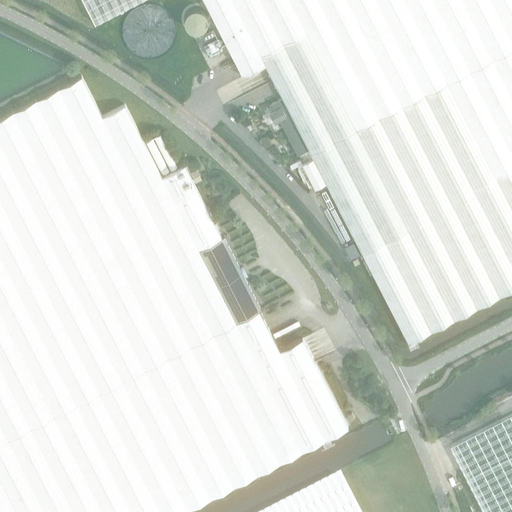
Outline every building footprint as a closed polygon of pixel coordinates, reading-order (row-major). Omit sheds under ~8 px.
[(139,0),(83,0),(95,23),(139,0)] [(302,163),(315,188),(326,182),(408,342),(511,288),(511,0),(203,0),(242,75),(265,64),(282,97),(271,103),(275,110),(271,112),(275,122),(280,119),(298,154),(309,149),(313,157),(302,163)] [(193,7),(191,7),(189,8),(187,9),(186,11),(185,12),(184,15),(183,17),(183,20),(184,22),(185,24),(186,26),(188,28),(189,29),(191,30),(193,30),(194,31),(196,31),(197,30),(199,30),(200,29),(202,29),(203,28),(204,27),(205,25),(206,24),(207,23),(207,21),(207,19),(207,18),(207,16),(206,14),(206,13),(205,11),(204,10),(203,9),(202,8),(200,8),(198,7),(197,7),(195,7),(193,7)] [(202,35),(205,40),(215,34),(213,29),(202,35)] [(203,45),(209,56),(224,49),(218,37),(203,45)] [(0,117),(0,511),(180,511),(348,426),(302,337),(280,349),(259,309),(264,307),(264,306),(261,308),(244,276),(248,275),(243,266),(240,268),(224,236),(227,234),(222,236),(196,186),(193,180),(189,173),(185,164),(162,176),(125,104),(102,116),(82,76),(0,117)] [(353,242),(344,247),(350,259),(360,254),(353,242)] [(355,418),(352,412),(347,415),(350,421),(355,418)] [(511,511),(511,460),(465,485),(480,511),(511,511)] [(359,511),(340,475),(268,511),(359,511)]
